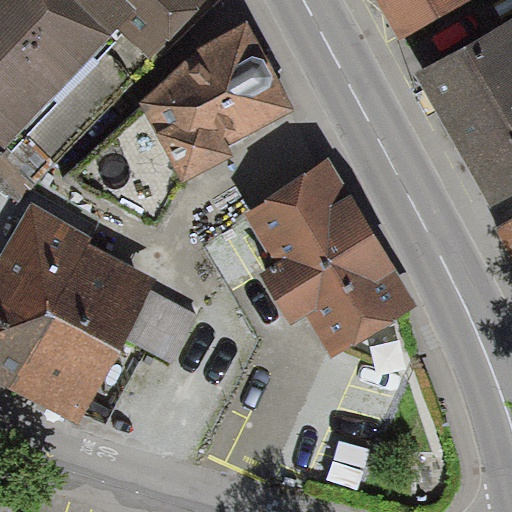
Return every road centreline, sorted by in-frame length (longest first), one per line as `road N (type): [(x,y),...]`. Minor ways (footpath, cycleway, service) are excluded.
road 1 (secondary): [(304,0),(469,298),(511,413)]
road 2 (residential): [(243,511),(0,419)]
